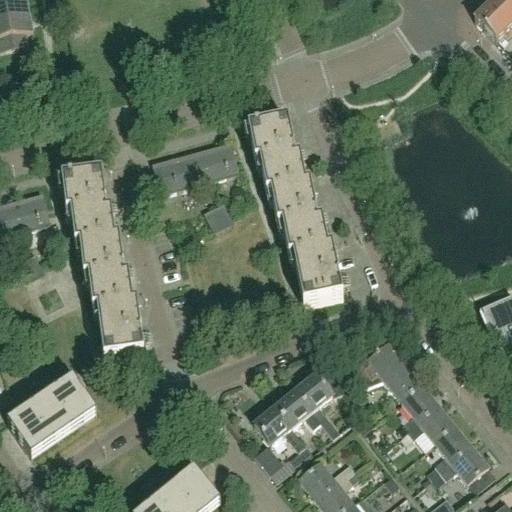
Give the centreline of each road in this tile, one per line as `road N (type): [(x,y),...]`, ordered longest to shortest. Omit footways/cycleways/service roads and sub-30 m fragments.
road 1 (residential): [(187,394),(171,362),(109,135)]
road 2 (residential): [(401,307),(306,82)]
road 3 (residential): [(187,394),(401,307)]
road 4 (residential): [(109,135),(306,82)]
road 5 (residential): [(29,498),(187,394)]
road 6 (residential): [(511,442),(401,307)]
road 7 (residential): [(274,511),(187,394)]
road 8 (residential): [(306,82),(371,62),(430,23)]
